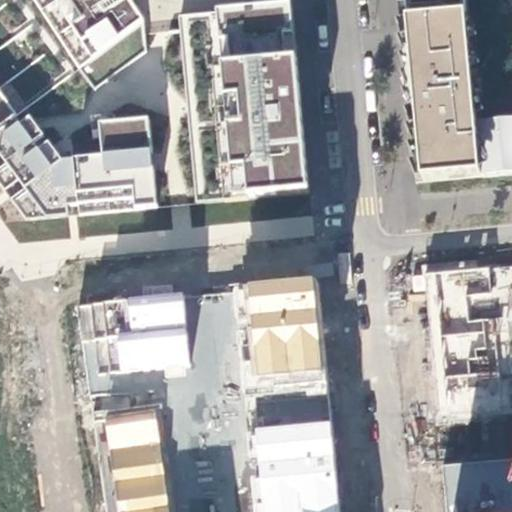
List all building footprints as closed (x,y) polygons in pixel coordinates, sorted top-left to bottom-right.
[(32,0),(39,11),(92,92),(147,56),(146,34),(145,22),(131,0),(32,0)] [(215,10),(178,15),(180,31),(198,205),(310,194),(300,87),(290,0),(274,0),(215,5),(215,10)] [(511,0),(397,0),(404,77),(415,187),(479,181),(511,177),(511,0)] [(0,127),(16,116),(0,92),(0,127)] [(27,222),(68,217),(67,207),(79,206),(80,216),(158,208),(148,115),(98,120),(101,152),(62,157),(48,138),(38,146),(34,142),(44,134),(29,114),(20,122),(16,116),(0,127),(0,154),(6,163),(0,167),(0,185),(3,190),(18,179),(25,188),(10,199),(27,222)] [(511,270),(429,278),(442,420),(490,415),(511,412),(511,270)] [(252,476),(254,511),(338,511),(335,465),(331,421),(326,382),(317,295),(315,277),(245,282),(246,289),(233,290),(236,318),(246,316),(247,329),(238,330),(245,399),(247,429),(251,465),(256,464),(257,475),(252,476)] [(75,306),(90,398),(142,394),(141,374),(164,371),(165,379),(186,377),(185,369),(192,368),(184,295),(127,301),(75,306)] [(92,412),(103,511),(171,511),(158,405),(92,412)]
